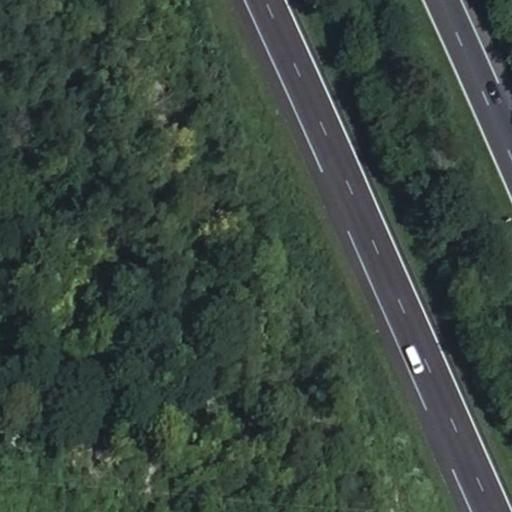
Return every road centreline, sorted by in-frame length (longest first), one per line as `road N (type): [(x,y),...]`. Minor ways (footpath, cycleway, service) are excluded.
road 1 (motorway): [(252,0),(481,511)]
road 2 (motorway): [(511,153),(438,0)]
